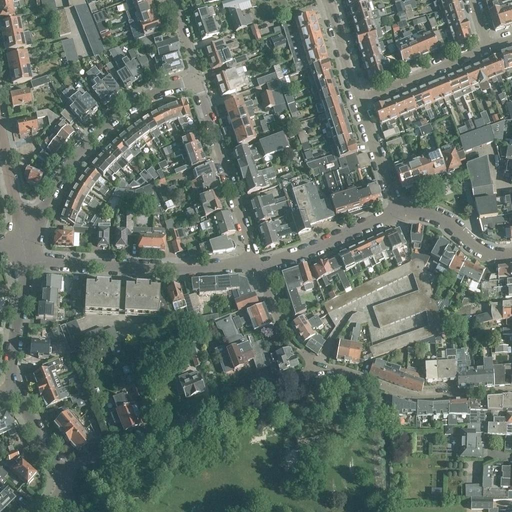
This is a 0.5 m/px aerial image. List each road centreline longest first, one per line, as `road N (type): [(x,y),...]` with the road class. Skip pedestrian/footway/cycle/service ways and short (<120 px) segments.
road 1 (residential): [(310,365),(56,483)]
road 2 (residential): [(27,260),(68,161),(120,113),(195,79)]
road 3 (residential): [(27,260),(252,267)]
road 4 (residential): [(310,365),(423,400),(511,392)]
road 5 (residential): [(195,79),(252,267)]
road 6 (residential): [(398,212),(252,267)]
road 7 (residential): [(357,101),(485,47)]
road 8 (residential): [(27,260),(0,132)]
road 9 (residential): [(15,387),(27,260)]
road 10 (residential): [(511,257),(487,254),(440,218),(398,212)]
